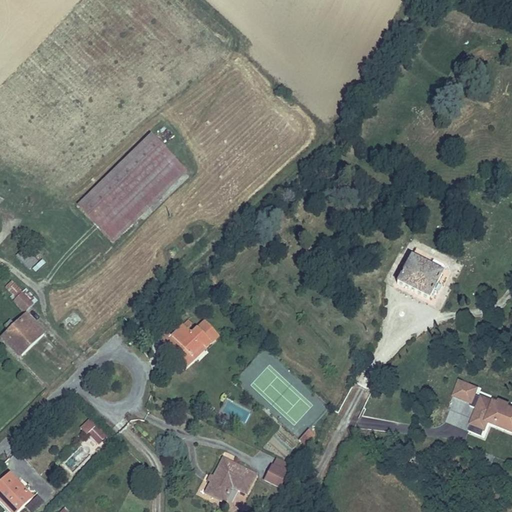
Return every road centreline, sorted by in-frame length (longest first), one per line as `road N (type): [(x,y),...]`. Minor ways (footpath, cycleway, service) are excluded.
road 1 (track): [(101,355),(326,137),(357,97),(408,0)]
road 2 (residential): [(65,388),(114,353),(128,357),(139,375),(128,403),(100,404),(77,390)]
